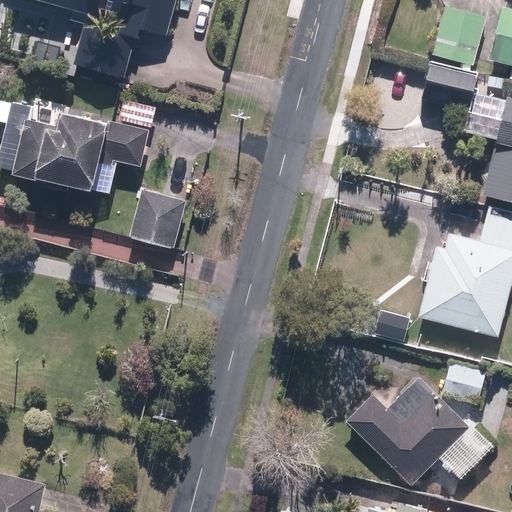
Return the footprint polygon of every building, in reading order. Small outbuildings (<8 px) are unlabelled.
[(78,67),(129,80),(140,41),(145,42),(147,33),(172,39),(182,0),(69,0),(67,9),(92,16),(78,67)] [(436,56),(475,68),(490,21),(450,9),(436,56)] [(511,11),(507,10),(494,62),(511,66),(511,11)] [(72,44),(44,36),(38,61),(66,68),(72,44)] [(426,80),(478,94),(482,80),(430,65),(426,80)] [(123,122),(154,130),(159,109),(128,102),(123,122)] [(42,181),(99,195),(100,192),(113,195),(120,168),(117,167),(118,161),(143,167),(152,132),(115,124),(115,127),(35,108),(18,177),(41,183),(42,181)] [(511,116),(490,197),(511,203),(511,116)] [(134,239),(176,251),(189,204),(147,192),(134,239)] [(425,319),(503,338),(511,300),(511,221),(493,217),(486,245),(455,238),(451,252),(442,249),(425,319)] [(446,396),(480,406),(489,375),(455,365),(446,396)] [(351,423),(417,486),(472,429),(420,380),(391,411),(376,396),(351,423)] [(0,511),(45,511),(51,485),(0,473),(0,511)]
